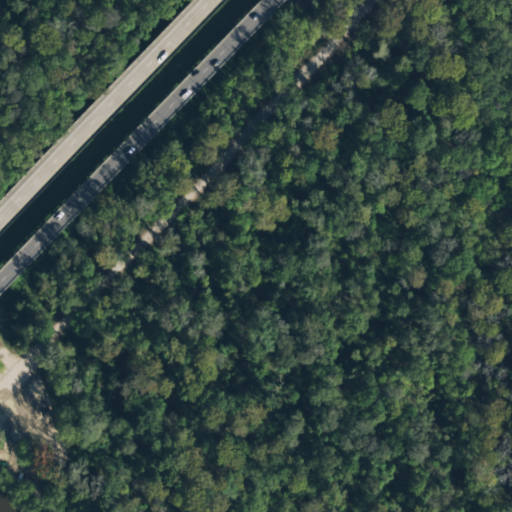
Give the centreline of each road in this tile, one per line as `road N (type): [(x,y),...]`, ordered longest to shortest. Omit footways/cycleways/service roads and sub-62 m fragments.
road 1 (residential): [(373,0),(113,293),(0,406)]
road 2 (trunk): [(0,278),(268,0)]
road 3 (trunk): [(212,0),(0,218)]
